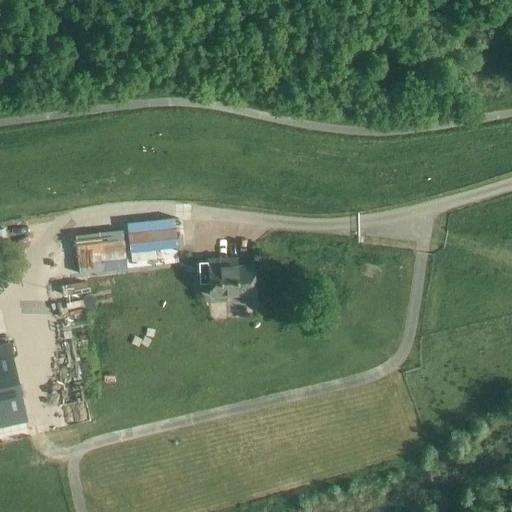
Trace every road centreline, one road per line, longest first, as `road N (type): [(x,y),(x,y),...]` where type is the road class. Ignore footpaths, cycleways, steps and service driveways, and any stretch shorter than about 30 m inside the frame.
road 1 (unknown): [(0,53),(64,31),(129,26),(381,72),(442,48),(511,39)]
road 2 (track): [(76,458),(38,442),(46,416),(28,296)]
road 3 (residential): [(356,226),(511,183)]
